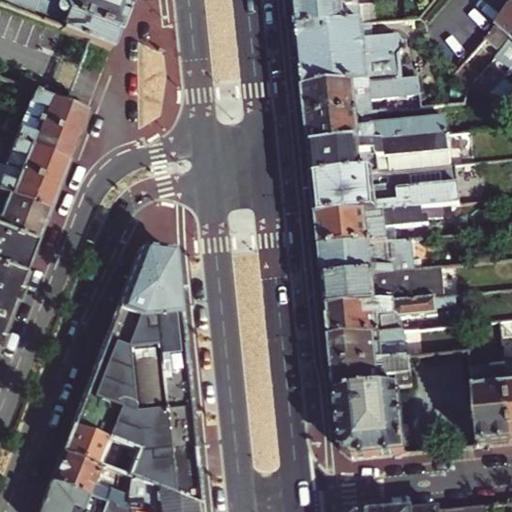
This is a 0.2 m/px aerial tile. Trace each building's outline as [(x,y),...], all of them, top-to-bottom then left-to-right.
[(87,40),(109,49),(128,0),(0,0),(0,7),(76,36),(87,40)] [(323,0),(294,3),(298,31),(360,26),(357,0),(323,0)] [(511,7),(487,40),(502,53),(511,40),(511,7)] [(298,31),(304,93),(402,81),(399,58),(405,50),(404,42),(397,37),(363,40),(362,26),(360,26),(298,31)] [(511,40),(502,53),(511,61),(511,40)] [(466,66),(457,77),(474,86),(481,78),(466,66)] [(489,69),(481,78),(474,86),(491,96),(504,80),(489,69)] [(304,93),(307,121),(375,114),(373,101),(421,95),(420,79),(402,81),(304,93)] [(63,104),(34,92),(22,118),(76,137),(85,112),(63,104)] [(307,121),(310,151),(445,135),(444,121),(376,128),(375,114),(307,121)] [(66,163),(76,137),(22,118),(13,142),(66,163)] [(310,151),(313,181),(378,174),(376,160),(447,151),(445,135),(310,151)] [(56,186),(66,163),(13,142),(4,166),(56,186)] [(313,181),(317,222),(442,208),(460,205),(458,187),(446,188),(445,176),(451,175),(455,177),(464,176),(468,172),(468,164),(378,174),(313,181)] [(47,210),(56,186),(4,166),(0,175),(0,192),(6,195),(47,210)] [(0,230),(35,244),(47,210),(6,195),(0,211),(0,230)] [(442,208),(317,222),(320,252),(387,245),(386,231),(428,226),(428,220),(443,218),(442,208)] [(0,268),(22,277),(35,244),(0,230),(0,268)] [(320,252),(323,282),(416,272),(413,243),(387,245),(320,252)] [(139,249),(115,311),(137,319),(176,316),(170,254),(139,249)] [(0,333),(22,277),(0,268),(0,333)] [(323,282),(326,312),(437,300),(443,299),(441,286),(433,287),(431,270),(416,272),(323,282)] [(326,312),(330,342),(401,334),(400,321),(439,316),(437,300),(326,312)] [(110,474),(126,481),(196,508),(176,316),(137,319),(115,311),(60,455),(110,474)] [(330,342),(332,369),(383,364),(382,349),(405,347),(404,334),(401,334),(330,342)] [(332,369),(335,398),(379,393),(378,377),(385,376),(388,379),(397,378),(398,391),(413,389),(410,361),(383,364),(332,369)] [(470,373),(477,449),(511,446),(504,369),(470,373)] [(379,393),(335,398),(341,452),(354,461),(405,456),(398,391),(379,393)] [(110,474),(60,455),(50,483),(123,510),(124,498),(108,491),(110,474)] [(196,511),(196,508),(126,481),(125,487),(125,493),(124,498),(123,510),(122,511),(196,511)] [(122,511),(123,510),(50,483),(38,511),(122,511)]
